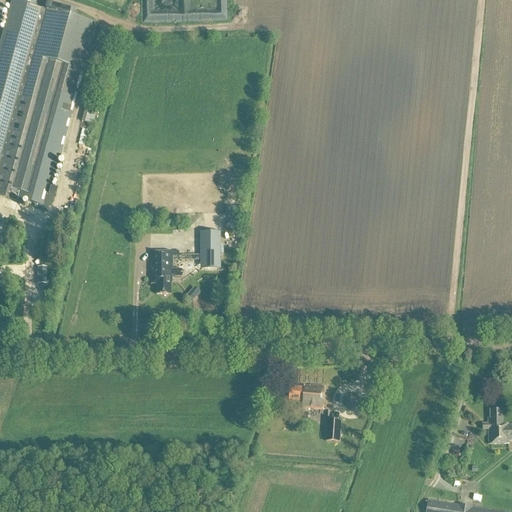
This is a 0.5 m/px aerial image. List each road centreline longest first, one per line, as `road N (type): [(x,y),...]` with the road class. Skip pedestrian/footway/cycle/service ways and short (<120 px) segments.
road 1 (tertiary): [(0,356),(511,344)]
road 2 (track): [(446,345),(481,0)]
